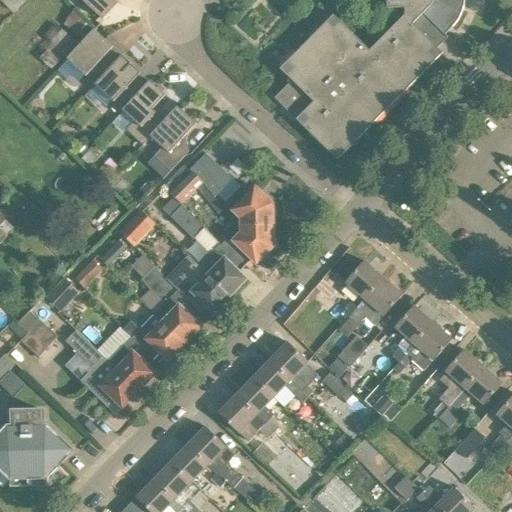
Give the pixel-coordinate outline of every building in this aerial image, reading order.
[(80,0),(103,21),(118,5),(112,0),(80,0)] [(349,149),(344,144),(357,132),(362,136),(384,113),(379,109),(392,96),(396,101),(419,78),(414,73),(426,61),(431,66),(443,54),(434,45),(444,36),(447,39),(448,38),(445,35),(452,28),(455,25),(457,22),(458,21),(460,17),(462,13),(463,10),(464,7),(464,4),(465,1),(464,0),(387,0),(387,9),(389,9),(389,18),(396,25),(370,51),(334,16),(287,63),(292,68),(285,75),(292,81),(275,99),(338,161),(349,149)] [(76,43),(55,24),(43,37),(52,45),(39,59),(50,70),(76,43)] [(123,56),(123,57),(128,52),(110,35),(105,41),(94,30),(67,60),(86,77),(93,70),(101,78),(102,79),(123,56)] [(146,86),(127,69),(131,65),(123,57),(123,56),(102,79),(101,78),(95,86),(113,102),(110,106),(120,115),(123,112),(146,86)] [(165,122),(164,121),(152,110),(166,96),(150,82),(146,86),(123,112),(134,122),(126,131),(143,146),(151,138),(151,137),(165,122)] [(177,107),(164,121),(165,122),(151,137),(151,138),(163,148),(154,157),(171,172),(189,152),(180,143),(196,125),(177,107)] [(84,157),(91,150),(83,143),(76,151),(84,157)] [(91,150),(84,157),(81,161),(90,169),(100,157),(91,149),(91,150)] [(214,198),(232,179),(206,155),(190,170),(203,184),(214,198)] [(190,170),(189,172),(183,166),(168,181),(169,182),(164,186),(174,197),(182,205),(197,190),(218,216),(224,211),(214,198),(203,184),(190,170)] [(146,196),(155,187),(149,181),(140,190),(146,196)] [(273,226),(273,205),(256,189),(252,193),(243,185),(226,204),(242,219),(242,227),(273,226)] [(182,205),(174,197),(161,210),(193,241),(204,229),(181,206),(182,205)] [(141,212),(120,234),(134,248),(155,226),(141,212)] [(0,216),(0,243),(13,229),(0,216)] [(242,227),(227,242),(222,246),(228,252),(231,251),(247,266),(253,260),(257,264),(273,247),(273,226),(242,227)] [(101,258),(108,266),(126,248),(119,241),(101,258)] [(209,256),(199,266),(230,297),(247,280),(239,273),(247,266),(231,251),(228,252),(222,246),(221,247),(220,245),(209,256)] [(230,297),(199,266),(198,267),(188,257),(165,280),(173,287),(200,314),(207,307),(214,314),(230,297)] [(103,269),(94,259),(75,279),(85,288),(103,269)] [(346,283),(357,293),(365,300),(384,279),(365,262),(346,283)] [(200,314),(173,287),(165,280),(154,268),(142,280),(140,281),(150,291),(164,305),(155,314),(160,320),(185,344),(201,328),(190,317),(196,311),(199,315),(200,314)] [(340,281),(331,273),(326,280),(335,287),(340,281)] [(374,326),(383,316),(384,317),(403,295),(384,279),(365,300),(357,309),(349,319),(357,327),(365,318),(374,326)] [(61,314),(79,294),(64,280),(45,299),(61,314)] [(357,309),(351,303),(343,313),(349,319),(357,309)] [(414,307),(396,328),(405,337),(397,346),(399,348),(391,357),(399,364),(433,324),(414,307)] [(38,359),(57,337),(29,312),(17,325),(20,327),(28,334),(23,339),(20,342),(38,359)] [(161,354),(169,361),(185,344),(160,320),(155,314),(139,331),(131,322),(123,330),(132,339),(155,361),(161,354)] [(28,334),(20,327),(17,325),(13,322),(9,327),(23,339),(28,334)] [(433,324),(399,364),(404,369),(411,361),(423,371),(432,361),(434,362),(453,340),(433,324)] [(87,363),(90,362),(95,367),(81,382),(109,409),(116,402),(123,409),(139,392),(109,362),(76,331),(65,342),(87,363)] [(350,367),(368,347),(356,337),(338,357),(350,367)] [(139,392),(155,375),(148,368),(155,361),(132,339),(109,362),(139,392)] [(306,365),(309,363),(288,343),(271,361),(322,411),(328,405),(314,392),(313,392),(307,387),(318,376),(306,365)] [(439,418),(440,417),(449,407),(484,368),(465,351),(446,372),(447,373),(455,381),(448,389),(439,400),(442,403),(433,412),(439,418)] [(4,356),(0,359),(0,379),(14,366),(4,356)] [(329,369),(336,375),(344,366),(337,360),(329,369)] [(254,379),(274,398),(285,387),(302,404),(308,398),(322,411),(271,361),(254,379)] [(404,369),(398,364),(392,371),(398,376),(404,369)] [(484,368),(449,407),(440,417),(439,418),(450,428),(460,417),(455,412),(471,395),(484,406),(503,384),(484,368)] [(0,384),(0,385),(15,399),(26,387),(12,373),(0,384)] [(349,390),(331,373),(322,382),(340,400),(341,398),(347,392),(349,390)] [(265,408),(274,398),(254,379),(236,396),(274,433),(280,427),(271,419),(273,416),(265,408)] [(347,392),(341,398),(350,407),(356,400),(347,392)] [(384,395),(375,405),(384,413),(393,403),(384,395)] [(267,440),(274,433),(236,396),(219,414),(248,442),(259,432),(267,440)] [(511,436),(511,398),(497,416),(507,424),(499,434),(501,435),(493,444),(500,451),(508,441),(511,436)] [(394,404),(382,417),(390,424),(401,411),(394,404)] [(382,416),(384,413),(376,406),(374,409),(382,416)] [(29,412),(14,413),(14,427),(8,427),(0,435),(0,469),(11,480),(11,488),(29,488),(29,412)] [(74,452),(47,426),(44,426),(44,412),(29,412),(29,488),(48,487),(47,479),(74,452)] [(368,420),(364,424),(370,429),(373,425),(368,420)] [(365,433),(360,427),(357,430),(362,436),(365,433)] [(473,449),(485,434),(476,427),(464,442),(473,449)] [(226,448),(227,448),(206,428),(189,446),(209,465),(218,474),(227,482),(234,490),(234,489),(243,479),(227,464),(234,456),(226,448)] [(352,445),(343,436),(336,444),(344,453),(352,445)] [(511,444),(508,441),(500,451),(506,456),(511,449),(511,444)] [(466,460),(473,451),(463,442),(456,451),(466,460)] [(276,458),(262,444),(254,452),(267,466),(276,458)] [(171,463),(192,483),(209,465),(189,446),(171,463)] [(201,511),(191,502),(201,492),(192,483),(171,463),(154,481),(185,511),(201,511)] [(220,489),(227,482),(218,474),(211,481),(220,489)] [(418,489),(417,487),(407,478),(406,477),(395,489),(407,500),(418,489)] [(137,499),(150,511),(164,511),(169,507),(173,511),(185,511),(154,481),(137,499)] [(435,493),(428,487),(423,492),(443,511),(471,511),(475,509),(455,489),(442,501),(435,493)] [(443,511),(423,492),(417,499),(430,511),(443,511)] [(141,511),(132,503),(123,511),(141,511)]
